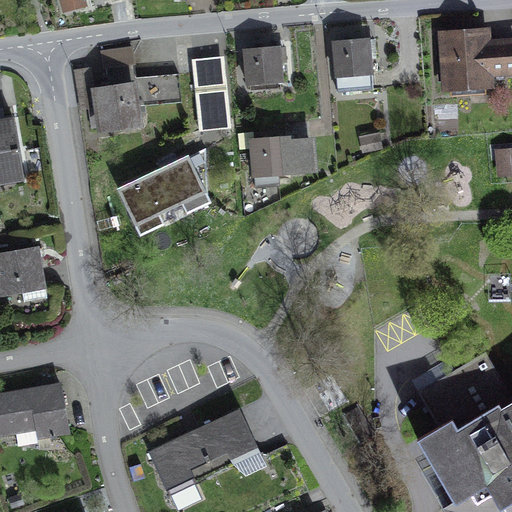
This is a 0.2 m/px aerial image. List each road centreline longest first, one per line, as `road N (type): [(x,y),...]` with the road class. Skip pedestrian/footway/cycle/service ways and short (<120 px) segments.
road 1 (residential): [(350,511),(270,374),(239,342),(185,327),(98,342)]
road 2 (residential): [(45,43),(98,342)]
road 3 (residential): [(322,13),(45,43)]
road 4 (residential): [(98,342),(107,445),(126,511)]
road 5 (residential): [(478,0),(322,13)]
